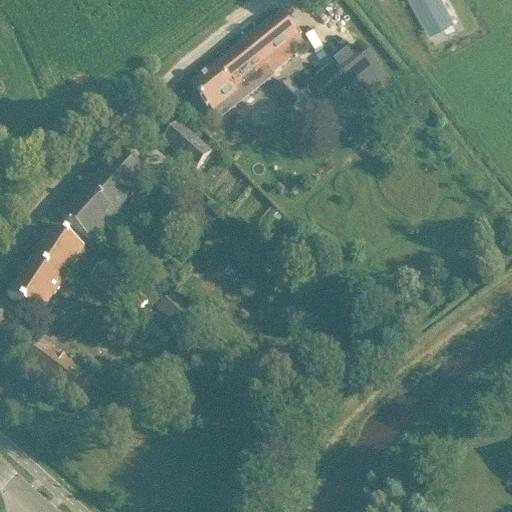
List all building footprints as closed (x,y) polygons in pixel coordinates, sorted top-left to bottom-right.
[(443,0),(411,0),(429,32),(453,19),(443,0)] [(191,87),(203,103),(214,116),(239,96),(233,90),(263,66),(271,75),(306,47),(281,16),(191,87)] [(360,45),(311,87),(342,124),(392,83),(360,45)] [(291,82),(277,94),(291,110),(305,98),(291,82)] [(178,123),(161,143),(194,172),(212,153),(178,123)] [(61,218),(76,232),(90,244),(147,179),(119,154),(61,218)] [(40,319),(51,302),(84,250),(53,230),(8,299),(40,319)] [(125,252),(115,265),(133,280),(144,267),(125,252)] [(105,264),(89,280),(133,321),(148,305),(105,264)] [(189,343),(203,328),(191,315),(171,296),(156,311),(189,343)] [(217,337),(208,349),(235,372),(245,360),(217,337)] [(43,344),(27,365),(69,397),(85,376),(43,344)]
